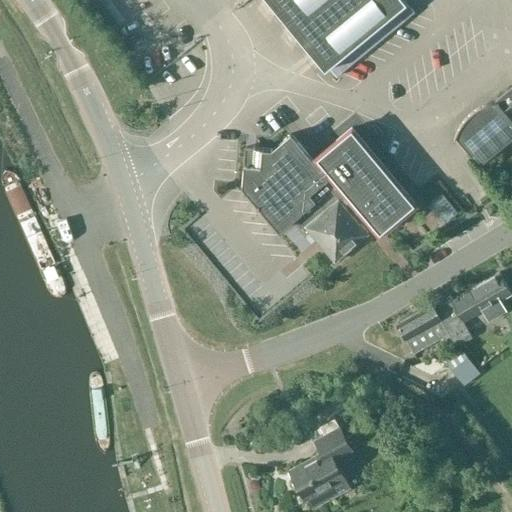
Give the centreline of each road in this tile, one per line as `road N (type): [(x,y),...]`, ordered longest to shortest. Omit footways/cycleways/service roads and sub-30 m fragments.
road 1 (tertiary): [(182,383),(124,181),(89,91),(31,0)]
road 2 (unclassified): [(182,383),(332,330),(511,230)]
road 3 (tertiary): [(219,511),(182,383)]
